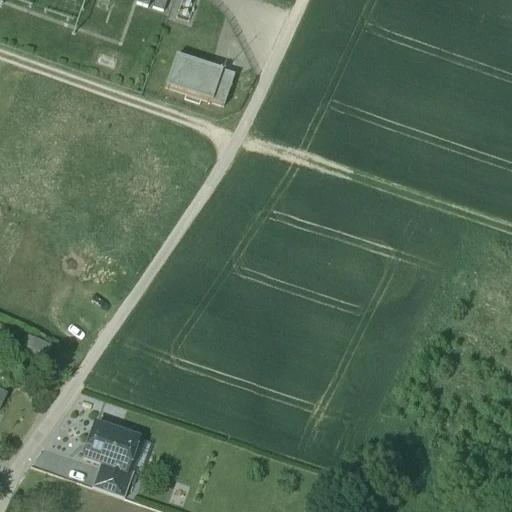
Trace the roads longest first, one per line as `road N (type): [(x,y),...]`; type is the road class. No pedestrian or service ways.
road 1 (residential): [(0,501),(171,235)]
road 2 (track): [(171,235),(237,179),(329,0)]
road 3 (track): [(253,152),(511,244)]
road 4 (track): [(0,67),(251,155)]
road 5 (track): [(310,41),(197,0)]
